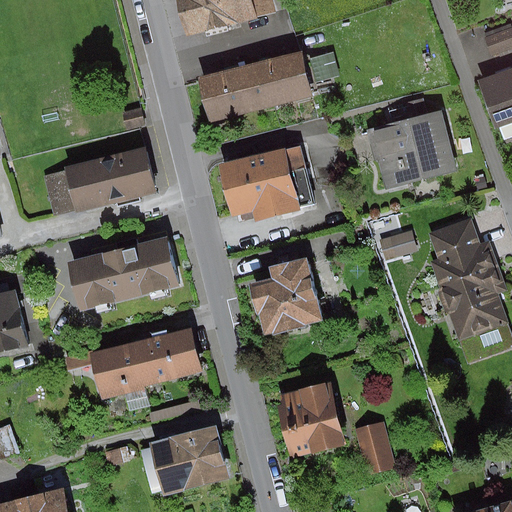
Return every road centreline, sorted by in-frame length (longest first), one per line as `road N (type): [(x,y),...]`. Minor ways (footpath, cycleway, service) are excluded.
road 1 (residential): [(147,0),(277,511)]
road 2 (residential): [(441,0),(511,196)]
